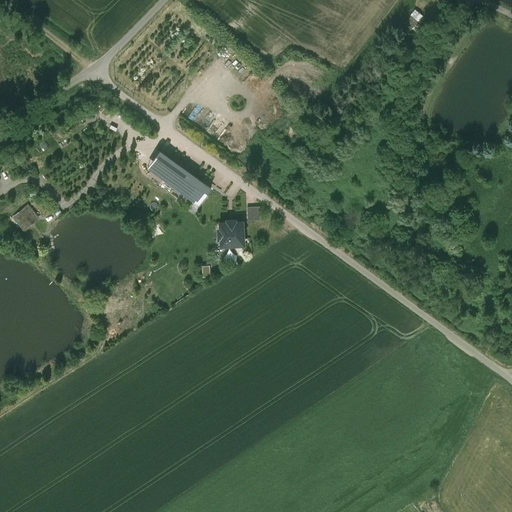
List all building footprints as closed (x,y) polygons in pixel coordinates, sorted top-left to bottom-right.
[(27,149),(32,158),(43,151),(37,142),(27,149)] [(148,166),(159,174),(171,158),(159,150),(148,166)] [(195,176),(171,158),(159,174),(183,192),(195,176)] [(211,187),(195,176),(183,192),(199,204),(211,187)] [(40,217),(28,204),(12,217),(23,231),(40,217)] [(259,205),(246,205),(247,220),(260,219),(259,205)] [(234,220),(228,220),(227,220),(227,221),(227,222),(221,222),(220,222),(220,223),(221,229),(219,229),(218,229),(218,230),(219,230),(219,237),(219,238),(220,238),(221,238),(221,244),(221,245),(222,245),(243,244),(243,243),(242,222),(242,221),(241,221),(235,222),(235,221),(235,220),(234,220)]
